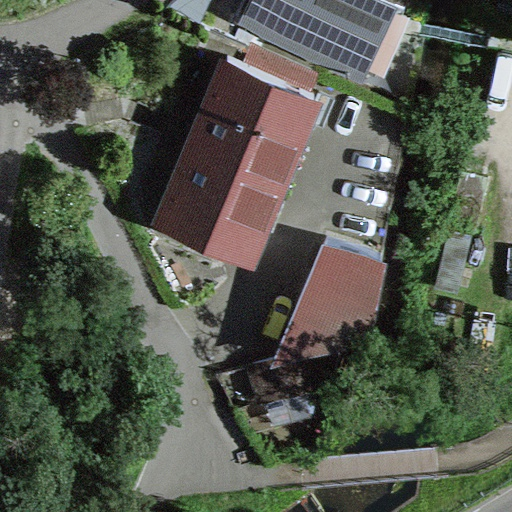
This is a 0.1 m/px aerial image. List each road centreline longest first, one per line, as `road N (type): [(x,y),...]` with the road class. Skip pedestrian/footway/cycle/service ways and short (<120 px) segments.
road 1 (residential): [(18,40),(183,402),(172,463)]
road 2 (residential): [(9,43),(0,213)]
road 3 (track): [(441,460),(300,468)]
